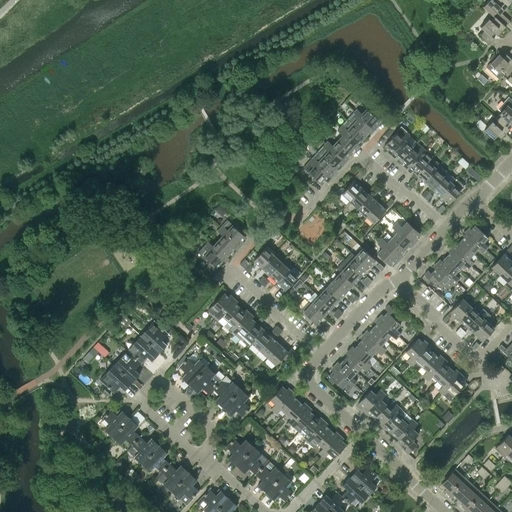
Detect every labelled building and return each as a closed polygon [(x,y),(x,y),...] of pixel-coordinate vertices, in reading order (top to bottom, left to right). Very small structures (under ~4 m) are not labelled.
[(507,6),(500,0),(488,0),(482,7),(493,17),(494,16),(505,27),(510,21),(501,13),(507,6)] [(494,16),(493,17),(490,20),(488,18),(480,27),(484,31),(479,36),(489,44),(494,39),(490,36),(493,32),(497,35),(505,27),(494,16)] [(504,73),(511,64),(511,59),(506,54),(503,57),(499,54),(490,63),(486,68),(499,79),(504,73)] [(511,99),(508,97),(497,109),(499,110),(497,112),(500,115),(497,119),(508,129),(511,125),(511,99)] [(380,120),(366,108),(361,114),(357,109),(354,112),(372,128),(380,120)] [(372,128),(354,112),(347,120),(365,136),(372,128)] [(508,129),(497,119),(494,122),(492,121),(483,130),(493,139),(497,135),(500,138),(508,129)] [(365,136),(347,120),(339,128),(357,144),(365,136)] [(357,144),(339,128),(337,131),(342,135),(337,140),(350,152),(357,144)] [(396,132),(384,145),(392,153),(409,135),(406,132),(402,137),(396,132)] [(409,135),(392,153),(400,160),(416,142),(411,138),(412,137),(409,135)] [(350,152),(337,140),(332,145),(327,141),(325,144),(343,160),(350,152)] [(416,142),(400,160),(408,167),(424,150),(416,142)] [(343,160),(325,144),(318,152),(322,156),(336,168),(343,160)] [(424,150),(408,167),(416,175),(428,161),(428,162),(432,158),(432,157),(424,150)] [(336,168),(322,156),(318,152),(310,160),(328,176),(336,168)] [(428,161),(416,175),(424,182),(439,165),(432,158),(428,162),(428,161)] [(328,176),(310,160),(303,168),(321,184),(328,176)] [(439,165),(424,182),(432,189),(447,172),(439,165)] [(447,172),(432,189),(440,196),(455,180),(455,179),(447,172)] [(455,180),(440,196),(448,204),(462,189),(462,188),(463,188),(463,185),(458,181),(456,179),(455,179),(455,180)] [(353,180),(345,189),(343,188),(341,188),(339,189),(338,190),(337,191),(336,193),(337,195),(338,197),(346,204),(349,201),(362,188),(353,180)] [(369,195),(362,188),(349,201),(357,208),(369,195)] [(377,202),(369,195),(357,208),(365,215),(377,202)] [(386,210),(377,202),(365,215),(373,223),(386,210)] [(245,236),(232,224),(227,220),(220,228),(238,245),(245,236)] [(397,222),(394,225),(412,241),(420,233),(407,221),(402,227),(397,222)] [(412,241),(394,225),(392,228),(396,232),(392,237),(405,249),(412,241)] [(475,225),(467,233),(485,250),(488,247),(483,242),(488,237),(475,225)] [(238,245),(220,228),(217,231),(222,235),(217,240),(230,252),(238,245)] [(467,233),(460,241),(473,253),(478,248),(483,252),(485,250),(467,233)] [(405,249),(392,237),(387,242),(382,238),(380,241),(397,257),(405,249)] [(230,252),(217,240),(212,246),(208,241),(205,244),(223,260),(230,252)] [(397,257),(380,241),(377,243),(382,248),(377,253),(390,265),(397,257)] [(460,241),(453,249),(471,265),(473,263),(468,258),(473,253),(460,241)] [(223,260),(205,244),(203,247),(207,251),(202,257),(210,263),(206,268),(214,276),(219,271),(216,269),(223,260)] [(261,268),(276,251),(268,244),(253,260),(261,268)] [(362,248),(355,256),(368,268),(375,260),(362,248)] [(453,249),(445,257),(459,269),(463,264),(468,268),(471,265),(453,249)] [(269,275),(283,260),(284,259),(276,251),(261,268),(269,275)] [(325,251),(321,255),(327,260),(330,256),(325,251)] [(491,267),(499,274),(511,261),(503,253),(491,267)] [(368,268),(355,256),(347,264),(360,276),(368,268)] [(445,257),(438,265),(456,281),(459,279),(454,274),(459,269),(445,257)] [(277,282),(289,269),(291,267),(283,260),(269,275),(277,282)] [(360,276),(347,264),(343,260),(336,268),(340,272),(353,284),(360,276)] [(511,261),(499,274),(507,281),(511,275),(511,261)] [(454,284),(456,281),(438,265),(431,273),(428,270),(424,275),(432,283),(437,278),(444,285),(449,280),(454,284)] [(289,269),(277,282),(285,290),(297,277),(289,269)] [(298,289),(310,276),(306,272),(294,285),(298,289)] [(353,284),(340,272),(333,280),(346,292),(353,284)] [(346,292),(333,280),(325,288),(338,300),(346,292)] [(338,300),(325,288),(318,296),(331,308),(338,300)] [(212,315),(215,318),(232,300),(223,293),(211,306),(217,311),(212,315)] [(331,308),(318,296),(311,304),(324,316),(331,308)] [(450,311),(458,319),(470,306),(462,298),(450,311)] [(232,300),(215,318),(218,321),(222,316),(227,321),(240,307),(232,300)] [(324,316),(311,304),(308,302),(301,310),(303,312),(304,313),(316,324),(324,316)] [(387,312),(380,320),(398,336),(400,333),(396,329),(401,324),(393,317),(397,313),(389,304),(384,309),(387,312)] [(470,306),(458,319),(466,326),(478,313),(470,306)] [(247,315),(240,307),(227,321),(233,325),(228,330),(231,333),(247,315)] [(478,313),(466,326),(474,333),(486,320),(478,313)] [(131,321),(123,314),(120,317),(128,325),(131,321)] [(240,339),(255,322),(247,315),(231,333),(234,335),(234,334),(240,339)] [(128,325),(120,317),(118,320),(126,328),(128,325)] [(380,320),(373,328),(386,340),(390,335),(395,339),(398,336),(380,320)] [(486,320),(474,333),(482,341),(494,328),(486,320)] [(162,340),(168,334),(154,321),(140,336),(159,353),(166,345),(162,340)] [(251,342),(263,329),(255,322),(240,339),(247,346),(251,342)] [(373,328),(365,336),(383,352),(386,349),(381,345),(386,340),(373,328)] [(263,329),(251,342),(259,350),(271,337),(263,329)] [(159,353),(140,336),(126,350),(129,353),(132,355),(141,363),(147,357),(151,361),(159,353)] [(365,336),(358,344),(371,356),(376,350),(381,355),(383,352),(365,336)] [(271,337),(259,350),(267,357),(279,344),(271,337)] [(218,346),(223,341),(220,338),(215,343),(218,346)] [(406,361),(409,363),(425,345),(417,338),(405,351),(411,356),(406,361)] [(95,354),(100,350),(105,356),(109,352),(99,341),(90,349),(95,354)] [(227,344),(223,341),(218,346),(222,349),(227,344)] [(287,351),(279,344),(267,357),(275,365),(282,357),(286,361),(294,353),(290,349),(287,351)] [(358,344),(351,351),(369,368),(371,365),(366,361),(371,356),(358,344)] [(511,345),(511,344),(506,349),(501,344),(498,347),(511,360),(511,345)] [(425,345),(409,363),(412,366),(416,361),(421,366),(433,353),(425,345)] [(135,370),(141,363),(132,355),(131,356),(128,353),(129,353),(126,350),(113,365),(132,382),(139,374),(135,370)] [(351,351),(343,359),(356,372),(361,366),(366,371),(369,368),(351,351)] [(433,353),(421,366),(426,371),(422,375),(425,378),(441,360),(433,353)] [(189,385),(207,366),(198,359),(193,364),(188,359),(190,358),(188,356),(187,357),(184,355),(176,363),(179,366),(179,367),(185,373),(181,377),(189,385)] [(343,359),(336,367),(354,384),(356,381),(352,377),(356,372),(343,359)] [(441,360),(425,378),(428,381),(432,376),(437,380),(449,367),(441,360)] [(132,382),(113,365),(105,373),(111,378),(106,383),(105,382),(103,383),(113,393),(120,386),(124,390),(132,382)] [(207,366),(189,385),(197,393),(202,388),(209,394),(213,389),(218,383),(216,382),(215,384),(210,379),(215,374),(207,366)] [(354,384),(336,367),(328,376),(346,392),(354,384)] [(449,367),(437,380),(442,385),(438,390),(441,393),(457,375),(449,367)] [(457,375),(441,393),(443,395),(448,390),(453,395),(465,382),(457,375)] [(222,379),(218,383),(213,389),(219,395),(215,400),(223,407),(240,389),(232,381),(227,387),(222,382),(223,380),(222,379)] [(270,409),(273,411),(290,393),(282,386),(269,399),(275,404),(270,409)] [(240,389),(223,407),(231,415),(236,410),(242,416),(252,406),(250,405),(249,406),(243,402),(249,396),(240,389)] [(358,403),(366,410),(382,392),(380,390),(375,394),(370,389),(358,403)] [(382,392),(366,410),(374,417),(386,404),(381,399),(385,395),(382,392)] [(290,393),(273,411),(276,414),(280,409),(286,414),(298,400),(290,393)] [(298,400),(286,414),(291,418),(286,423),(289,426),(306,408),(298,400)] [(386,404),(374,417),(382,425),(398,407),(396,404),(391,409),(386,404)] [(390,432),(406,414),(398,407),(382,425),(390,432)] [(306,408),(289,426),(292,428),(296,423),(301,428),(314,415),(306,408)] [(104,429),(112,437),(130,418),(122,411),(117,415),(110,409),(101,419),(102,420),(104,419),(109,424),(104,429)] [(398,439),(414,421),(406,414),(390,432),(398,439)] [(314,415),(301,428),(307,433),(302,438),(305,440),(321,422),(314,415)] [(130,418),(112,437),(120,444),(125,439),(131,444),(132,445),(140,436),(133,430),(138,425),(130,418)] [(414,421),(398,439),(406,447),(403,450),(408,454),(416,445),(411,441),(418,434),(413,429),(417,424),(414,421)] [(321,422),(305,440),(308,443),(312,438),(317,443),(329,430),(321,422)] [(329,430),(317,443),(323,448),(318,452),(321,455),(337,437),(329,430)] [(495,448),(503,456),(511,446),(511,437),(508,434),(495,448)] [(281,435),(277,439),(281,444),(286,439),(281,435)] [(142,464),(159,445),(151,438),(147,442),(140,436),(132,445),(133,446),(131,447),(130,448),(129,448),(127,450),(142,464)] [(228,458),(236,465),(253,446),(245,439),(240,444),(235,440),(236,438),(235,437),(225,447),(232,453),(228,458)] [(337,437),(321,455),(324,458),(328,453),(333,458),(346,444),(337,437)] [(167,453),(159,445),(142,464),(150,471),(155,466),(161,472),(169,464),(163,457),(167,453)] [(253,446),(236,465),(244,473),(248,468),(255,474),(263,465),(262,465),(257,459),(261,454),(253,446)] [(511,446),(503,456),(511,464),(511,463),(511,446)] [(466,462),(471,457),(468,454),(463,459),(466,462)] [(483,464),(486,467),(491,462),(488,459),(483,464)] [(491,462),(486,467),(490,471),(495,465),(491,462)] [(171,491),(188,472),(180,465),(176,470),(169,464),(161,472),(156,477),(171,491)] [(270,471),(264,466),(263,465),(255,474),(262,480),(257,485),(265,492),(283,473),(275,466),(270,471)] [(357,469),(350,477),(368,494),(376,486),(371,481),(375,476),(377,477),(378,476),(368,466),(362,473),(357,469)] [(481,466),(476,472),(480,475),(485,470),(481,466)] [(444,490),(448,493),(464,477),(454,468),(441,483),(446,488),(444,490)] [(485,470),(480,475),(484,478),(488,473),(485,470)] [(197,480),(188,472),(171,491),(186,505),(199,491),(192,484),(197,480)] [(283,473),(265,492),(274,500),(278,495),(285,501),(294,491),(293,490),(291,491),(286,486),(291,481),(283,473)] [(504,476),(499,481),(503,484),(507,479),(504,476)] [(347,489),(341,496),(345,500),(346,502),(351,506),(352,504),(351,503),(355,497),(361,502),(368,494),(350,477),(342,485),(347,489)] [(464,477),(448,493),(451,497),(453,494),(458,499),(472,485),(464,477)] [(511,482),(507,479),(503,484),(506,487),(511,482)] [(494,486),(498,489),(503,484),(499,481),(494,486)] [(503,484),(498,489),(501,493),(506,487),(503,484)] [(472,485),(458,499),(463,503),(461,505),(465,509),(480,492),(472,485)] [(209,489),(196,503),(206,511),(215,511),(228,498),(220,490),(216,495),(209,489)] [(326,494),(318,502),(328,511),(343,511),(344,511),(339,506),(344,501),(345,503),(346,502),(345,500),(341,496),(336,492),(330,498),(326,494)] [(480,492),(465,509),(468,511),(470,510),(472,511),(477,511),(489,500),(480,492)] [(236,505),(228,498),(215,511),(234,511),(232,510),(236,505)] [(489,500),(477,511),(492,511),(497,507),(489,500)] [(328,511),(318,502),(311,510),(312,511),(328,511)]
